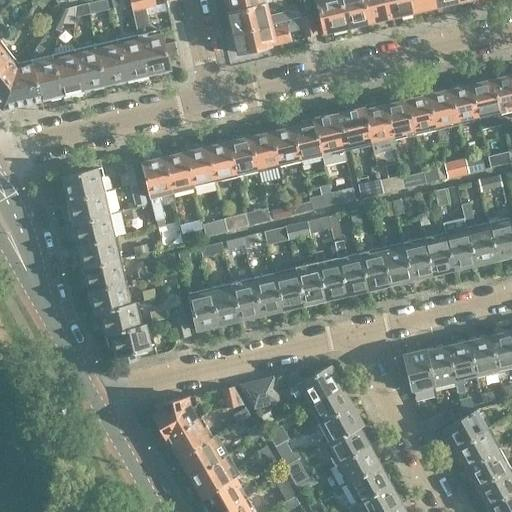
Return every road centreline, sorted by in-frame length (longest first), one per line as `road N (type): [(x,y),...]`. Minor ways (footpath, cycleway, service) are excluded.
road 1 (residential): [(216,99),(511,29)]
road 2 (residential): [(90,393),(347,336)]
road 3 (residential): [(0,158),(216,99)]
road 4 (residential): [(447,511),(347,336)]
road 5 (residential): [(347,336),(511,297)]
road 6 (tertiary): [(158,511),(90,393)]
